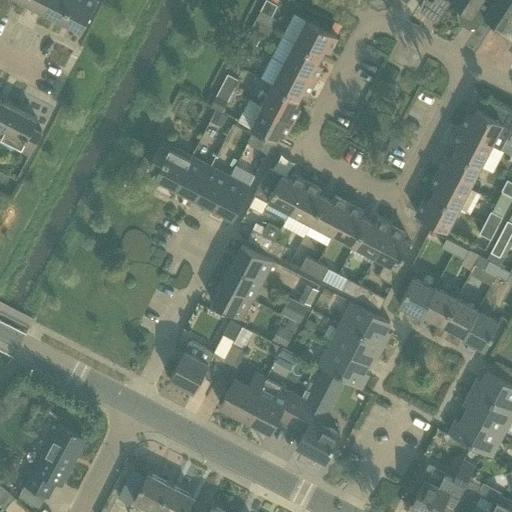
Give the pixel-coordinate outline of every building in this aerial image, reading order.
[(23,0),(23,1),(43,11),(48,0),(23,0)] [(62,21),(72,0),(48,0),(43,11),(62,21)] [(72,0),(62,21),(82,31),(97,0),(72,0)] [(268,0),(265,0),(260,10),(272,16),(278,5),(268,0)] [(490,8),(494,0),(451,0),(450,2),(461,9),(457,14),(468,21),(480,2),(490,8)] [(511,0),(494,0),(490,8),(484,17),(494,24),(491,29),(502,36),(511,21),(511,20),(511,0)] [(295,41),(321,55),(324,48),(329,51),(337,36),(294,13),(283,35),(295,41)] [(255,47),(260,37),(249,31),(244,41),(255,47)] [(255,47),(244,41),(238,53),(250,59),(255,47)] [(321,55),(295,41),(284,63),(315,79),(322,64),(317,62),(321,55)] [(307,93),(315,79),(284,63),(273,84),(299,97),(302,91),(307,93)] [(228,73),(223,85),(233,90),(239,78),(228,73)] [(299,97),(273,84),(262,105),(292,121),(300,107),(295,104),(299,97)] [(233,90),(223,85),(217,97),(228,102),(233,90)] [(216,108),(222,111),(227,102),(217,97),(215,96),(211,106),(212,106),(213,106),(216,108)] [(0,139),(1,140),(17,109),(0,100),(0,139)] [(285,136),(292,121),(262,105),(251,127),(276,141),(280,133),(285,136)] [(37,119),(17,109),(1,140),(30,155),(42,131),(33,126),(37,119)] [(461,128),(491,144),(501,148),(506,137),(509,138),(511,132),(511,126),(503,122),(477,109),(473,116),(468,114),(461,128)] [(216,110),(211,120),(222,126),(228,116),(216,110)] [(480,166),(491,144),(461,128),(453,142),(458,145),(454,152),(480,166)] [(251,144),(253,145),(262,150),(266,152),(267,153),(271,144),(256,136),(251,134),(247,142),(248,142),(251,144)] [(170,184),(176,187),(191,156),(186,154),(162,141),(150,165),(151,165),(154,159),(158,161),(163,150),(167,152),(162,163),(155,176),(170,184)] [(197,144),(191,156),(176,187),(186,193),(194,197),(210,167),(216,155),(208,150),(197,144)] [(446,156),(438,171),(470,187),(480,166),(454,152),(451,159),(446,156)] [(214,207),(230,176),(210,167),(194,197),(214,207)] [(283,174),(269,167),(255,194),(270,201),(266,208),(288,219),(291,213),(307,181),(292,173),(289,178),(282,174),(283,174)] [(436,188),(432,195),(459,209),(470,187),(438,171),(431,185),(436,188)] [(233,217),(249,187),(230,176),(214,207),(233,217)] [(511,181),(507,179),(501,190),(511,196),(511,181)] [(321,188),(307,181),(291,213),(311,223),(306,233),(307,234),(326,197),(318,193),(321,188)] [(448,230),(459,209),(432,195),(429,202),(424,199),(416,214),(448,230)] [(333,234),(349,203),(335,196),(332,200),(326,197),(307,234),(327,244),(332,234),(333,234)] [(363,211),(349,203),(333,234),(353,245),(354,245),(368,219),(361,216),(363,211)] [(496,228),(502,216),(491,211),(485,223),(496,228)] [(368,219),(354,245),(376,257),(392,226),(377,218),(374,223),(368,219)] [(499,236),(507,241),(511,231),(511,222),(508,220),(499,236)] [(271,252),(277,241),(275,240),(281,229),(268,222),(262,234),(253,230),(247,240),(271,252)] [(480,233),(491,239),(496,228),(485,223),(480,233)] [(406,233),(392,226),(376,257),(386,262),(379,276),(393,283),(401,268),(398,267),(410,242),(403,238),(406,233)] [(499,256),(507,241),(499,236),(491,252),(499,256)] [(454,252),(458,244),(447,238),(442,246),(454,252)] [(286,245),(277,241),(271,252),(280,257),(286,245)] [(232,264),(263,280),(273,260),(242,244),(232,264)] [(458,244),(454,252),(464,258),(469,250),(458,244)] [(501,266),(500,266),(479,255),(475,264),(496,275),(501,266)] [(301,268),(313,274),(318,263),(306,257),(301,268)] [(313,274),(323,279),(329,268),(318,263),(313,274)] [(232,264),(222,283),(253,299),(263,280),(232,264)] [(496,275),(507,281),(511,272),(501,266),(496,275)] [(412,278),(399,303),(421,314),(436,286),(435,286),(434,289),(412,278)] [(349,279),(348,281),(343,289),(356,296),(361,285),(349,279)] [(222,283),(212,302),(243,319),(253,299),(222,283)] [(299,299),(309,304),(311,305),(318,291),(317,290),(307,284),(299,299)] [(371,290),(361,285),(356,296),(366,301),(371,290)] [(422,313),(443,324),(457,297),(436,286),(421,314),(421,315),(422,313)] [(333,293),(324,287),(318,299),(327,304),(333,293)] [(463,336),(464,337),(479,309),(457,297),(443,324),(464,335),(463,336)] [(308,307),(295,300),(286,317),(299,324),(308,307)] [(353,301),(352,302),(341,323),(383,345),(391,332),(386,329),(390,321),(353,301)] [(479,309),(464,337),(485,348),(499,323),(478,312),(479,309)] [(286,348),(299,324),(290,319),(285,327),(281,325),(272,340),(286,348)] [(317,324),(308,319),(302,330),(311,335),(317,324)] [(230,320),(223,334),(233,339),(240,325),(230,320)] [(376,359),(383,345),(341,323),(330,344),(368,364),(372,356),(376,359)] [(219,371),(225,358),(214,352),(190,340),(170,379),(194,391),(203,374),(214,379),(219,371)] [(273,342),(277,357),(283,347),(273,342)] [(245,351),(233,344),(225,358),(219,371),(231,377),(245,351)] [(323,367),(333,372),(361,388),(369,373),(364,371),(368,364),(330,344),(319,365),(323,367)] [(297,445),(326,460),(340,433),(321,423),(334,398),(322,392),(333,372),(323,367),(306,399),(293,424),(305,431),(297,445)] [(478,377),(471,391),(511,412),(511,385),(487,372),(483,380),(478,377)] [(220,405),(246,418),(260,391),(267,378),(256,373),(249,385),(234,378),(220,405)] [(267,378),(260,391),(246,418),(270,431),(278,416),(293,424),(306,399),(280,386),(267,378)] [(468,407),(465,414),(504,435),(511,419),(511,412),(471,391),(464,404),(468,407)] [(504,435),(465,414),(461,421),(456,419),(449,433),(492,457),(504,435)] [(23,482),(49,497),(57,482),(62,485),(72,466),(69,465),(74,456),(76,458),(86,439),(58,424),(35,468),(31,466),(23,482)] [(425,478),(413,502),(411,505),(424,511),(438,511),(443,503),(453,508),(468,479),(476,464),(465,459),(454,478),(445,474),(439,485),(425,478)] [(157,511),(171,484),(148,472),(145,479),(133,473),(127,485),(139,490),(134,499),(157,511)] [(468,479),(453,508),(460,511),(507,511),(511,503),(511,501),(498,495),(497,491),(485,485),(482,487),(468,479)] [(0,503),(5,508),(15,497),(0,484),(0,503)] [(159,511),(185,511),(194,495),(171,484),(157,511),(159,511)]
